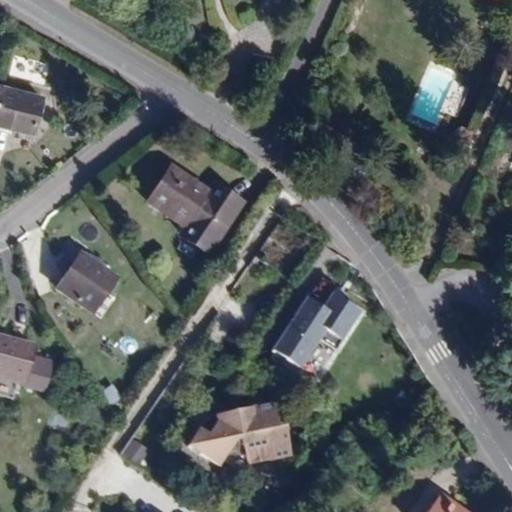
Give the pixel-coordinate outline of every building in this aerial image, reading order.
[(32,133),(42,96),(2,86),(0,95),(0,124),(16,129),(32,133)] [(0,129),(14,134),(16,129),(0,124),(0,129)] [(218,194),(173,166),(148,204),(190,231),(184,241),(217,262),(254,205),(223,185),(218,194)] [(104,296),(117,277),(80,253),(55,289),(103,321),(115,304),(104,296)] [(331,295),(324,305),(336,312),(342,303),(331,295)] [(324,305),(311,296),(273,354),(298,370),(318,340),(334,351),(359,314),(342,303),(336,312),(324,305)] [(34,344),(0,334),(0,374),(21,381),(21,382),(42,388),(50,359),(31,354),(34,344)] [(113,407),(125,399),(115,384),(103,392),(113,407)] [(276,425),(271,401),(219,413),(212,424),(211,423),(211,422),(210,421),(209,421),(209,420),(208,420),(207,420),(206,420),(205,420),(204,420),(203,421),(202,422),(201,422),(187,445),(217,465),(222,458),(233,466),(289,453),(282,423),(276,425)] [(129,439),(118,455),(135,467),(146,451),(129,439)] [(438,506),(444,496),(439,492),(432,502),(438,506)] [(467,511),(444,496),(438,506),(432,502),(425,511),(467,511)]
